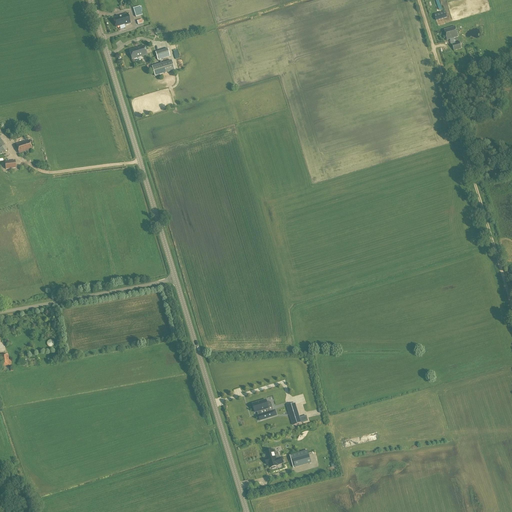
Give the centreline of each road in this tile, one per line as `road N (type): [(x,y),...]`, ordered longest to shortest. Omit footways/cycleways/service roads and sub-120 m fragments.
road 1 (track): [(419,0),(511,304)]
road 2 (tertiary): [(175,277),(90,0)]
road 3 (tertiary): [(246,511),(175,277)]
road 4 (unclassified): [(175,277),(0,314)]
